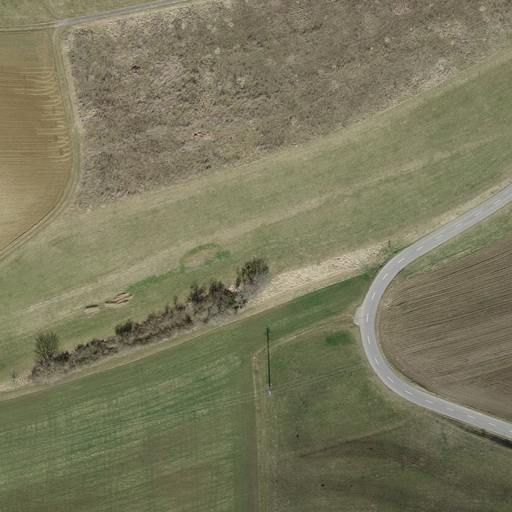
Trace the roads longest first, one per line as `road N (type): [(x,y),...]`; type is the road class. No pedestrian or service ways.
road 1 (tertiary): [(511,431),(393,381),(377,364),(368,320),(384,276),(511,193)]
road 2 (track): [(46,0),(78,143),(74,188),(50,225),(0,258)]
road 3 (track): [(174,0),(0,27)]
